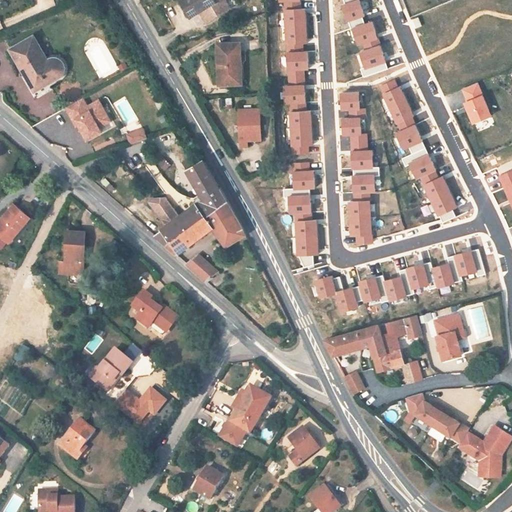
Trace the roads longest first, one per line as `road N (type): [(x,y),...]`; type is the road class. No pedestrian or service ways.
road 1 (secondary): [(335,388),(298,305),(127,0)]
road 2 (residential): [(488,221),(352,261),(338,258),(323,0)]
road 3 (tertiary): [(0,112),(138,226),(243,332)]
road 4 (residential): [(387,0),(488,221)]
road 5 (unclassified): [(131,511),(243,332)]
road 6 (secondary): [(436,511),(419,502),(335,388)]
road 7 (secondary): [(335,388),(364,455),(405,511)]
road 8 (residential): [(382,394),(511,383)]
